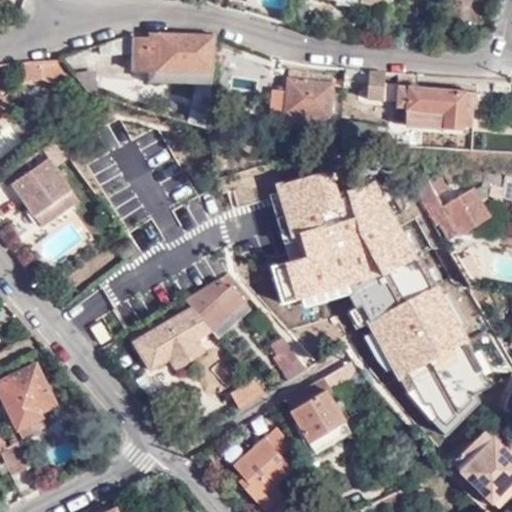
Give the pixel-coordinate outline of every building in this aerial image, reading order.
[(211,61),(214,36),(146,33),(147,41),(132,41),(132,34),(105,41),(108,53),(133,49),(133,69),(149,69),(184,71),(185,61),(211,61)] [(209,83),(211,61),(185,61),(184,71),(149,69),(148,80),(209,83)] [(37,78),(50,81),(56,86),(73,74),(72,72),(63,63),(28,63),(28,78),(37,78)] [(328,119),(331,86),(301,83),(303,71),(289,70),(283,114),(296,116),(295,126),(310,128),(311,118),(328,119)] [(95,71),(72,72),(73,74),(86,88),(90,90),(98,89),(95,71)] [(383,101),(386,73),(369,72),(367,100),(383,101)] [(405,123),(462,128),(463,124),(464,106),(475,107),(476,98),(476,93),(399,87),(397,105),(406,106),(405,123)] [(475,107),(485,108),(486,99),(476,98),(475,107)] [(186,124),(206,131),(207,108),(190,106),(186,124)] [(463,124),(473,126),(475,107),(464,106),(463,124)] [(78,200),(49,158),(27,173),(20,163),(4,174),(41,225),(78,200)] [(511,178),(482,173),(479,188),(475,191),(472,190),(441,208),(432,194),(449,185),(440,170),(414,185),(437,224),(439,223),(448,239),(459,235),(459,236),(489,220),(479,202),(487,197),(492,188),(499,187),(498,197),(511,200),(511,178)] [(290,262),(270,265),(283,302),(306,299),(307,307),(354,299),(401,382),(445,437),(493,387),(422,264),(376,181),(346,192),(340,171),(270,194),(286,251),(290,262)] [(249,297),(228,271),(184,299),(192,309),(210,330),(244,301),(249,297)] [(244,301),(210,330),(217,338),(251,309),(244,301)] [(192,309),(134,342),(150,370),(169,358),(176,369),(203,353),(195,339),(210,330),(192,309)] [(274,357),(288,381),(310,369),(285,339),(272,346),(279,355),(274,357)] [(359,372),(351,362),(287,400),(293,409),(291,411),(316,454),(352,433),(344,421),(326,391),(347,380),(359,372)] [(0,396),(16,429),(40,417),(37,413),(55,405),(34,363),(0,379),(0,396)] [(326,391),(344,421),(351,417),(363,409),(358,400),(347,380),(326,391)] [(232,396),(240,410),(266,394),(255,382),(232,396)] [(45,427),(40,417),(16,429),(20,438),(45,427)] [(511,450),(511,448),(497,433),(491,426),(484,434),(506,456),(511,450)] [(291,447),(275,430),(234,466),(250,484),(244,489),(265,511),(283,495),(275,485),(292,470),(280,455),(291,447)] [(484,434),(455,465),(492,504),(511,483),(511,462),(506,456),(484,434)] [(0,454),(9,473),(28,465),(16,440),(5,446),(0,436),(0,454)] [(511,483),(492,504),(499,510),(511,496),(511,483)] [(418,495),(414,484),(380,500),(383,508),(385,511),(418,495)] [(380,500),(373,504),(359,510),(360,511),(378,511),(383,508),(380,500)]
